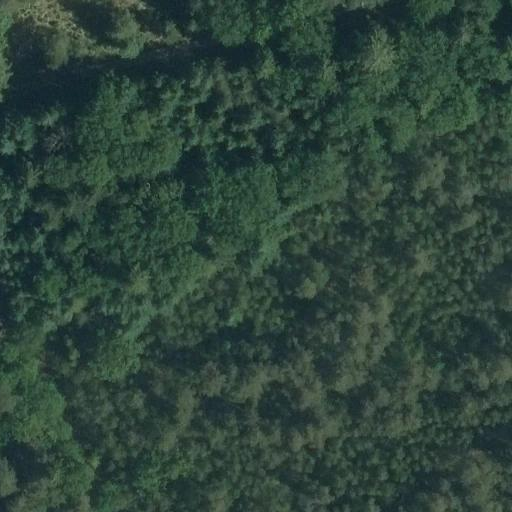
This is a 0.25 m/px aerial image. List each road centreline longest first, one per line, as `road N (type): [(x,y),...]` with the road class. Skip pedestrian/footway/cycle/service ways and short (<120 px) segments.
road 1 (track): [(371,0),(0,96)]
road 2 (track): [(109,511),(0,293)]
